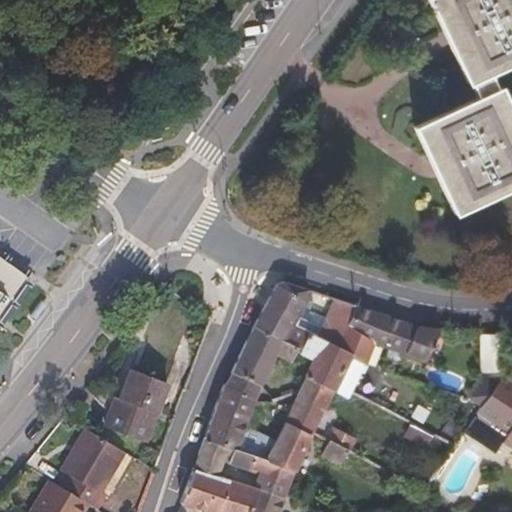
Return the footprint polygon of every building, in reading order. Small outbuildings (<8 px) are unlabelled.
[(511,0),(445,0),(477,69),(511,51),(511,0)] [(511,173),(511,137),(493,97),(428,127),(461,199),(511,173)] [(0,317),(29,275),(0,254),(0,317)] [(305,298),(308,289),(285,281),(284,281),(282,281),(280,282),(279,283),(277,284),(276,286),(253,327),(293,346),(301,331),(292,326),(300,310),(303,305),(305,298)] [(310,315),(311,313),(314,301),(305,298),(303,305),(300,310),(310,315)] [(346,331),(358,307),(345,302),(333,324),(346,331)] [(424,360),(437,330),(408,325),(358,307),(346,331),(375,347),(390,351),(424,360)] [(324,342),(333,324),(311,313),(310,315),(300,310),(292,326),(301,331),(324,342)] [(366,364),(375,347),(346,331),(333,324),(324,342),(351,354),(350,356),(366,364)] [(359,379),(366,364),(350,356),(351,354),(324,342),(301,331),(293,346),(253,327),(230,374),(259,386),(274,354),(290,362),(294,353),(314,361),(305,380),(333,393),(343,373),(359,379)] [(481,374),(501,374),(502,332),(482,332),(481,374)] [(104,424),(145,439),(166,382),(130,369),(119,398),(114,397),(104,424)] [(259,386),(230,374),(224,387),(254,400),(259,386)] [(472,397),(483,406),(477,415),(462,436),(495,457),(502,445),(511,450),(511,386),(502,380),(501,374),(481,374),(480,387),(472,397)] [(313,433),(333,393),(305,380),(299,393),(275,442),(268,458),(267,462),(295,472),(312,432),(313,433)] [(254,400),(224,387),(203,440),(234,451),(242,430),(254,400)] [(426,447),(433,433),(411,422),(404,436),(426,447)] [(98,489),(121,448),(85,427),(63,466),(67,469),(58,483),(87,501),(96,506),(103,492),(98,489)] [(234,451),(267,462),(268,458),(275,442),(242,430),(234,451)] [(346,450),(348,451),(353,439),(336,430),(330,441),(346,450)] [(234,451),(203,440),(192,469),(216,476),(221,463),(261,478),(267,462),(234,451)] [(346,450),(330,441),(322,456),(338,465),(346,450)] [(283,498),(285,494),(295,472),(267,462),(261,478),(258,487),(282,498),(283,498)] [(216,476),(192,469),(180,502),(207,511),(273,511),(252,503),(258,487),(216,476)] [(81,511),(87,501),(58,483),(50,478),(30,511),(81,511)] [(294,499),(308,506),(313,491),(300,486),(294,499)] [(276,511),(282,498),(258,487),(252,503),(273,511),(276,511)]
